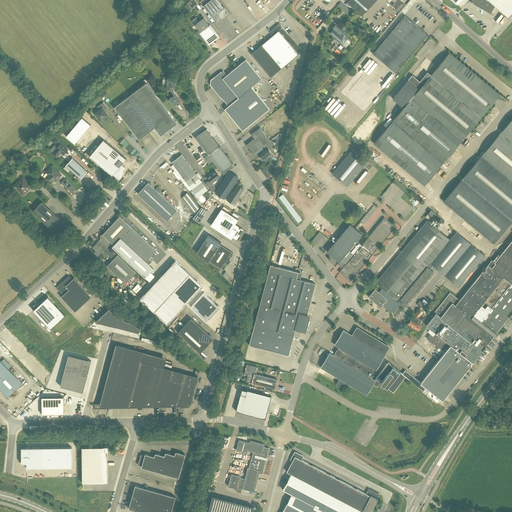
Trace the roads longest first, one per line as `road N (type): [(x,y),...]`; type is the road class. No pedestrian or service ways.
road 1 (residential): [(0,321),(81,244),(159,151),(211,111)]
road 2 (residential): [(346,300),(511,103)]
road 3 (residential): [(263,190),(202,420)]
road 4 (secondary): [(420,497),(511,362)]
road 5 (residential): [(211,111),(200,91),(202,70),(289,0)]
road 6 (residential): [(284,435),(309,346),(346,300)]
road 7 (residential): [(284,435),(324,446),(420,497)]
road 8 (residential): [(346,300),(263,190)]
road 9 (residential): [(14,423),(137,421)]
